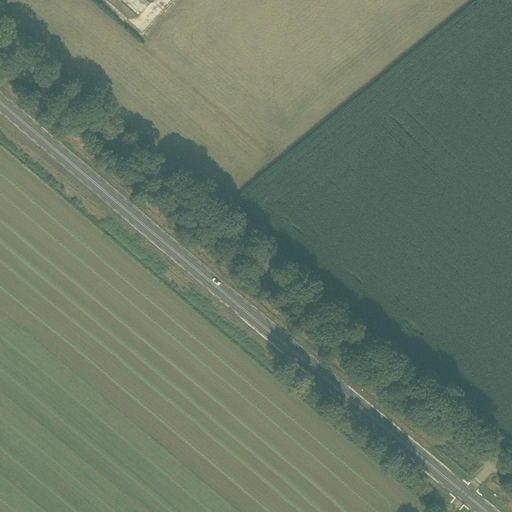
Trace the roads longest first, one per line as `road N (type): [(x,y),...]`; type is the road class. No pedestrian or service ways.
road 1 (unclassified): [(511,476),(0,42)]
road 2 (primary): [(485,511),(0,102)]
